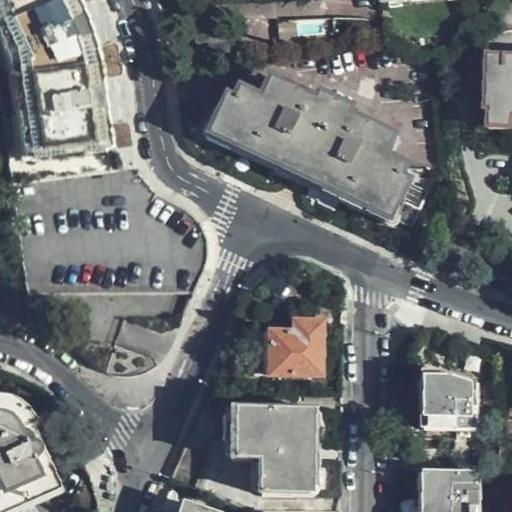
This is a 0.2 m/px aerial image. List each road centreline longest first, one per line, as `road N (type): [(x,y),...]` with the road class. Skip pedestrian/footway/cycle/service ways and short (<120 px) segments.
road 1 (residential): [(130,0),(167,164),(255,221)]
road 2 (residential): [(152,453),(255,221)]
road 3 (residential): [(377,271),(367,511)]
road 4 (residential): [(0,346),(87,395),(152,453)]
road 5 (residential): [(377,271),(511,319)]
road 6 (residential): [(255,221),(377,271)]
